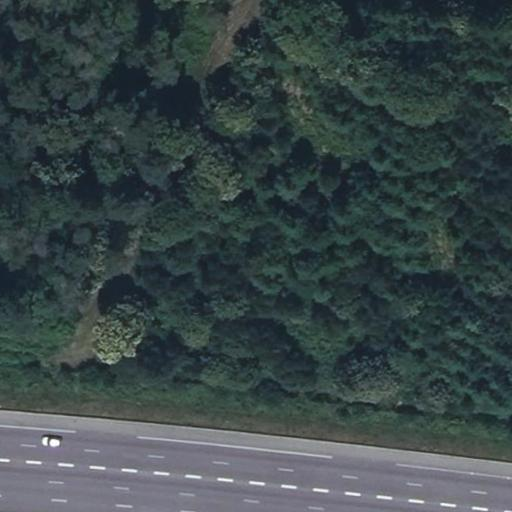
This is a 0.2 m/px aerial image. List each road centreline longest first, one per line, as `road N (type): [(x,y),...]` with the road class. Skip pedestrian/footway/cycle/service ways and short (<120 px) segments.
road 1 (track): [(252,0),(84,340)]
road 2 (motorway): [(278,487),(0,439)]
road 3 (motorway): [(278,487),(0,486)]
road 4 (motorway): [(487,511),(278,487)]
